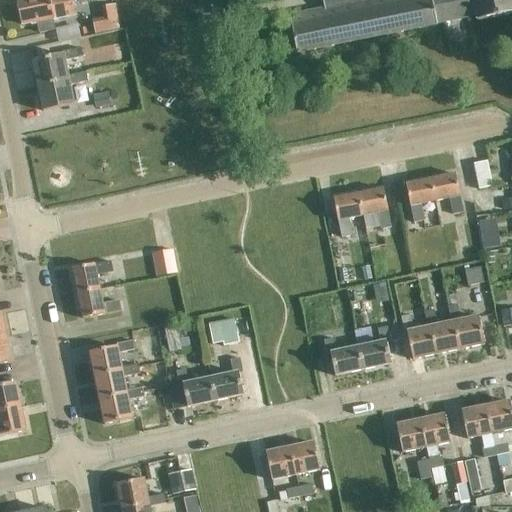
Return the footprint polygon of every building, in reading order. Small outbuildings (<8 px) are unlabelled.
[(88,1),(90,0),(21,0),(18,1),(23,25),(33,23),(33,25),(38,24),(53,20),(90,12),(88,1)] [(324,9),(290,16),(298,54),(438,26),(438,25),(446,23),(469,18),(477,17),(478,21),(511,14),(511,0),(323,0),(325,9),(324,9)] [(93,21),(95,33),(119,29),(115,6),(102,8),(104,19),(93,21)] [(55,30),(53,20),(38,24),(40,33),(55,30)] [(66,62),(83,58),(79,36),(60,40),(63,55),(32,61),(38,86),(70,79),(69,76),(66,62)] [(44,113),(75,106),(73,97),(95,90),(91,72),(69,76),(70,79),(38,86),(44,113)] [(116,90),(108,91),(108,93),(110,102),(118,101),(116,90)] [(489,163),(474,165),(479,190),(493,188),(489,163)] [(457,175),(431,180),(436,202),(449,199),(452,216),(465,213),(457,175)] [(415,225),(427,222),(423,205),(436,202),(431,180),(407,185),(415,225)] [(392,229),(385,190),(360,195),(364,218),(377,216),(380,232),(392,229)] [(359,195),(335,200),(342,239),(352,237),(349,221),(363,218),(359,195)] [(511,199),(503,201),(504,211),(511,209),(511,199)] [(484,238),(486,250),(510,248),(509,235),(484,238)] [(172,250),(152,254),(157,278),(177,274),(172,250)] [(111,262),(74,270),(79,294),(102,290),(100,277),(114,274),(111,262)] [(346,270),(339,271),(341,282),(348,281),(346,270)] [(388,298),(386,288),(374,290),(376,301),(388,298)] [(102,290),(79,294),(84,319),(121,312),(119,302),(105,305),(102,290)] [(458,306),(448,308),(452,323),(455,323),(461,351),(486,345),(480,317),(461,321),(458,306)] [(511,310),(501,312),(503,327),(511,325),(511,310)] [(435,311),(425,313),(428,328),(431,328),(437,356),(461,351),(455,323),(452,323),(438,326),(435,311)] [(411,316),(401,318),(405,334),(408,334),(413,360),(437,356),(431,328),(428,328),(414,331),(411,316)] [(235,321),(210,326),(213,344),(224,342),(224,346),(240,343),(235,321)] [(177,327),(178,335),(191,332),(190,324),(177,327)] [(380,342),(359,347),(364,371),(393,365),(388,343),(390,343),(387,328),(377,331),(380,342)] [(0,365),(12,363),(7,338),(0,339),(0,365)] [(333,340),(324,343),(327,357),(331,356),(336,377),(364,371),(359,347),(336,352),(333,340)] [(118,347),(91,353),(93,364),(95,373),(122,368),(120,354),(135,350),(134,341),(118,344),(118,347)] [(232,373),(211,378),(217,402),(245,396),(240,375),(243,374),(240,360),(230,362),(232,373)] [(122,368),(95,373),(95,377),(100,397),(127,392),(124,377),(140,374),(138,365),(122,368)] [(186,371),(176,373),(179,386),(183,385),(188,408),(217,402),(211,378),(188,383),(186,371)] [(0,411),(22,407),(17,383),(0,386),(0,411)] [(127,392),(100,397),(100,401),(105,425),(132,420),(128,401),(144,398),(142,389),(127,392)] [(511,407),(511,402),(487,407),(497,456),(497,457),(510,454),(505,433),(511,430),(511,407)] [(0,437),(27,432),(22,407),(0,411),(0,437)] [(487,407),(462,413),(468,440),(469,442),(481,439),(486,459),(497,457),(497,456),(487,407)] [(422,421),(421,421),(427,449),(430,460),(432,470),(432,471),(443,468),(444,468),(442,458),(439,459),(437,447),(452,443),(446,416),(422,421)] [(421,421),(397,427),(403,454),(427,449),(421,421)] [(315,443),(291,448),(297,476),(321,471),(315,443)] [(291,448),(267,454),(273,482),(286,479),(297,476),(291,448)] [(510,454),(497,457),(499,467),(511,465),(510,454)] [(430,460),(417,463),(419,473),(432,470),(430,460)] [(475,461),(465,464),(472,494),(482,492),(475,461)] [(468,484),(463,463),(451,466),(457,493),(459,493),(461,503),(471,501),(467,484),(468,484)] [(170,477),(173,495),(194,491),(191,473),(170,477)] [(167,504),(166,501),(165,495),(149,498),(145,480),(117,485),(122,510),(149,504),(150,507),(167,504)] [(511,480),(503,482),(504,486),(505,493),(505,495),(511,493),(511,480)] [(299,488),(301,497),(313,495),(312,490),(311,485),(299,488)] [(288,500),(301,497),(299,488),(288,490),(286,490),(288,500)] [(200,511),(196,497),(183,500),(186,511),(200,511)]
